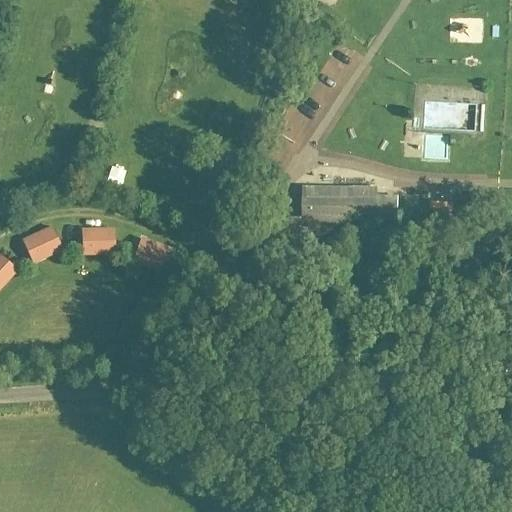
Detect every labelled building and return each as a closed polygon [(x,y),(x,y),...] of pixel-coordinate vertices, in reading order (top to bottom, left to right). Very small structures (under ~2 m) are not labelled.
[(194,0),(193,5),(205,9),(207,0),(194,0)] [(240,0),(237,11),(254,16),(259,0),(240,0)] [(157,56),(163,34),(143,28),(136,50),(157,56)] [(462,140),(450,139),(450,147),(461,147),(462,140)] [(204,203),(219,208),(233,164),(218,159),(204,203)] [(350,221),(375,221),(375,190),(302,190),(302,220),(289,220),(289,234),(290,234),(290,245),(324,245),(324,235),(350,235),(350,221)] [(206,217),(200,236),(209,239),(215,220),(206,217)] [(217,241),(227,245),(233,226),(223,223),(217,241)] [(61,252),(51,230),(24,242),(35,265),(61,252)] [(114,257),(113,232),(84,233),(85,257),(114,257)] [(162,276),(170,252),(143,242),(134,265),(162,276)] [(0,286),(14,272),(0,259),(0,286)]
